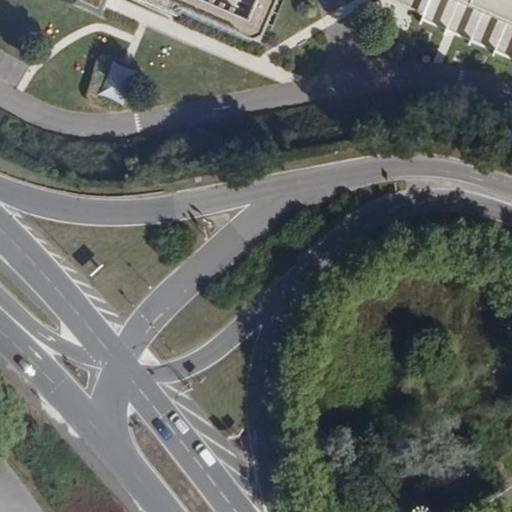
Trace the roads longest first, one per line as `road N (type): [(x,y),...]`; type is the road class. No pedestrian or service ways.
road 1 (primary): [(284,191),(112,215),(0,194)]
road 2 (primary): [(289,284),(382,207),(455,198),(511,216)]
road 3 (primary): [(284,191),(188,273),(119,365)]
road 4 (primary): [(283,511),(261,404),(289,284)]
road 5 (primary): [(511,185),(412,164),(284,191)]
road 6 (primary): [(119,365),(156,376),(193,363),(289,284)]
road 7 (secondary): [(233,511),(119,365)]
road 8 (secondary): [(119,365),(0,229)]
road 9 (secondary): [(0,328),(102,435)]
road 10 (primary): [(0,300),(65,351),(119,365)]
